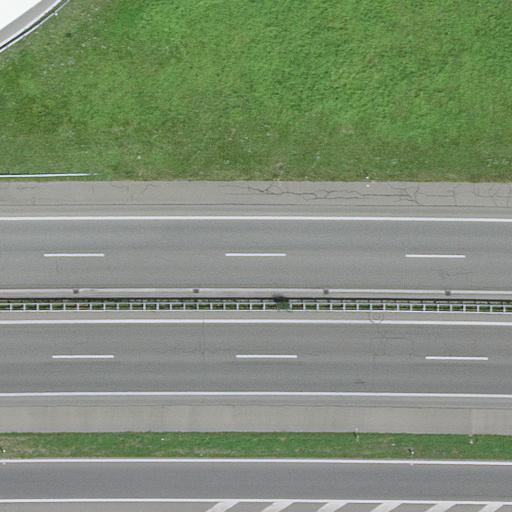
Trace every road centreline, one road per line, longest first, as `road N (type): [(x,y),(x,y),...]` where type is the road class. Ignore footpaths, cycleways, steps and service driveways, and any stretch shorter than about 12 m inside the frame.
road 1 (motorway): [(511,257),(0,255)]
road 2 (motorway): [(0,357),(511,358)]
road 3 (motorway): [(0,482),(511,483)]
